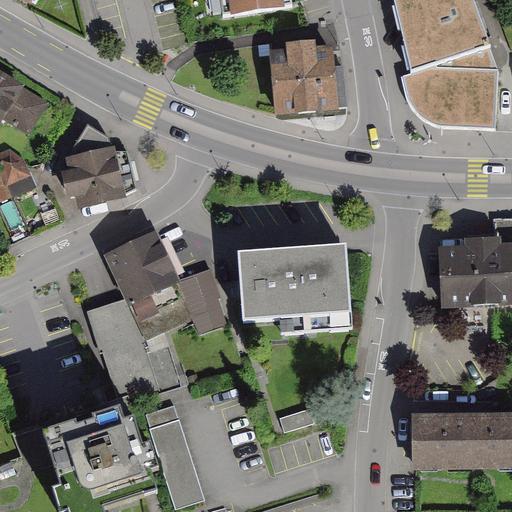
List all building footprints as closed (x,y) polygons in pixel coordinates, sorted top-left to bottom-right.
[(293,0),(233,0),(236,15),(294,7),(293,0)] [(478,0),(400,0),(396,1),(418,76),(405,80),(409,100),(412,109),(418,118),(428,126),(447,131),(498,133),(500,71),(496,50),(478,0)] [(336,48),(277,53),(283,119),(342,114),(336,48)] [(49,101),(0,70),(0,141),(11,124),(28,134),(49,101)] [(127,149),(70,164),(72,171),(65,173),(72,199),(79,197),(82,207),(139,192),(127,149)] [(26,157),(0,166),(13,200),(38,191),(26,157)] [(164,236),(110,255),(127,302),(92,314),(125,405),(184,384),(165,333),(195,322),(200,337),(232,326),(212,270),(181,281),(164,236)] [(511,247),(447,251),(450,307),(511,303),(511,247)] [(355,250),(246,258),(252,334),(361,326),(355,250)] [(133,407),(52,435),(78,511),(99,511),(162,490),(133,407)] [(288,435),(318,427),(314,409),(283,417),(288,435)] [(511,418),(420,418),(419,471),(511,471),(511,418)]
